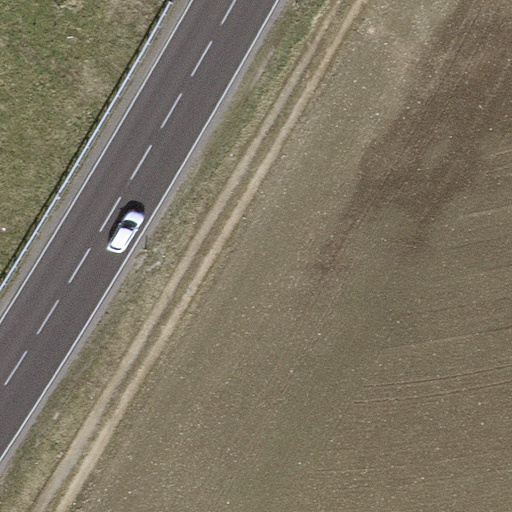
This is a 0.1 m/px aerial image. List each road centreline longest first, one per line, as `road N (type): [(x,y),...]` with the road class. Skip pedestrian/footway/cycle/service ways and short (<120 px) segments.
road 1 (track): [(52,511),(343,0)]
road 2 (primary): [(235,0),(151,157),(0,401)]
